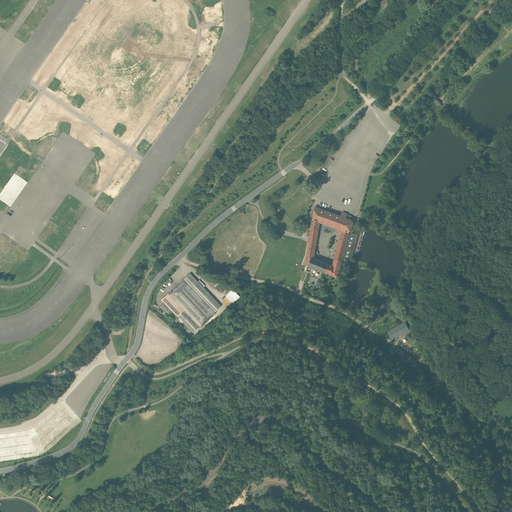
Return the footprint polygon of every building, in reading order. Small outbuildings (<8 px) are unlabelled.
[(44,18),(56,0),(49,0),(49,1),(43,10),(41,9),(38,14),(44,18)] [(0,54),(0,58),(11,66),(22,49),(18,46),(10,58),(6,56),(9,52),(4,49),(0,54)] [(211,118),(223,99),(226,101),(229,95),(228,94),(238,77),(244,81),(247,75),(236,69),(207,116),(211,118)] [(61,122),(59,130),(68,132),(70,124),(61,122)] [(334,154),(347,162),(356,148),(343,140),(334,154)] [(217,151),(221,144),(216,141),(212,148),(217,151)] [(95,152),(99,159),(107,155),(102,147),(95,152)] [(11,168),(15,163),(10,160),(6,165),(11,168)] [(152,212),(148,210),(170,175),(173,177),(179,168),(171,163),(130,227),(134,230),(144,214),(149,217),(152,212)] [(12,197),(19,184),(14,181),(6,194),(12,197)] [(185,195),(190,186),(185,183),(179,192),(185,195)] [(95,204),(91,209),(96,213),(100,208),(95,204)] [(306,256),(303,264),(308,266),(325,273),(337,278),(341,264),(342,258),(351,260),(352,258),(358,234),(352,233),(353,229),(350,229),(353,222),(351,221),(352,217),(344,214),(342,213),(340,217),(315,208),(309,238),(306,256)] [(104,216),(100,221),(105,224),(109,219),(104,216)] [(69,226),(73,229),(77,225),(72,221),(69,226)] [(49,235),(53,227),(48,224),(43,231),(49,235)] [(64,232),(61,237),(66,240),(69,235),(64,232)] [(42,239),(49,244),(53,239),(46,234),(42,239)] [(40,260),(8,239),(7,241),(0,237),(0,253),(20,267),(18,270),(22,273),(27,266),(23,263),(26,259),(31,263),(32,262),(37,265),(40,260)] [(3,266),(1,269),(6,272),(8,270),(9,271),(8,273),(12,276),(17,268),(14,267),(13,268),(9,266),(7,268),(3,266)] [(105,269),(99,268),(97,277),(108,279),(111,268),(108,267),(106,266),(105,269)] [(182,283),(171,293),(187,309),(178,318),(193,333),(200,327),(200,328),(215,314),(214,313),(221,306),(190,273),(181,282),(182,283)] [(56,284),(60,288),(67,280),(63,276),(56,284)] [(234,303),(242,296),(230,284),(227,287),(221,281),(216,286),(220,291),(221,290),(234,303)] [(170,292),(161,300),(178,318),(187,309),(171,293),(170,292)] [(405,322),(387,332),(392,340),(409,331),(405,322)] [(397,347),(394,351),(413,365),(416,361),(397,347)] [(0,444),(0,460),(34,456),(33,449),(17,451),(16,442),(0,444)]
